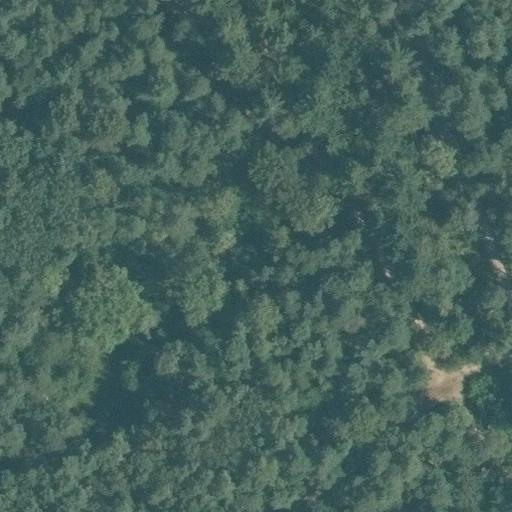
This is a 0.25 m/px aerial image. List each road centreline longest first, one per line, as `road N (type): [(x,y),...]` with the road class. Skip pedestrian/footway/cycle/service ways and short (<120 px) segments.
road 1 (track): [(511,500),(342,204)]
road 2 (track): [(342,204),(231,0)]
road 3 (track): [(300,511),(446,377)]
